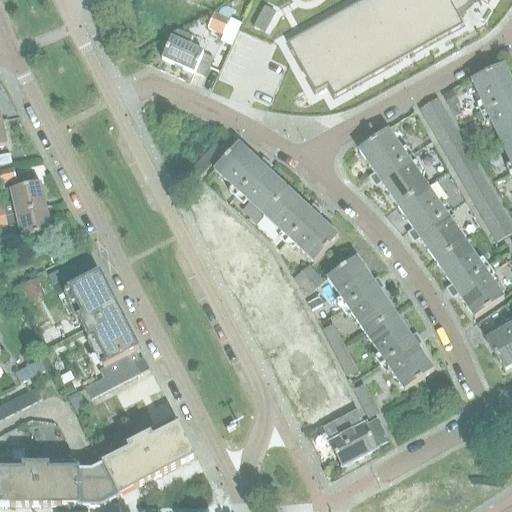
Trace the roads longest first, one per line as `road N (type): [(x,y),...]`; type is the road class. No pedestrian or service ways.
road 1 (residential): [(10,48),(237,499)]
road 2 (residential): [(272,406),(113,102)]
road 3 (residential): [(490,412),(408,270),(308,160)]
road 4 (residential): [(308,160),(511,36)]
road 5 (residential): [(113,102),(154,84),(308,160)]
road 6 (residential): [(376,476),(490,412)]
